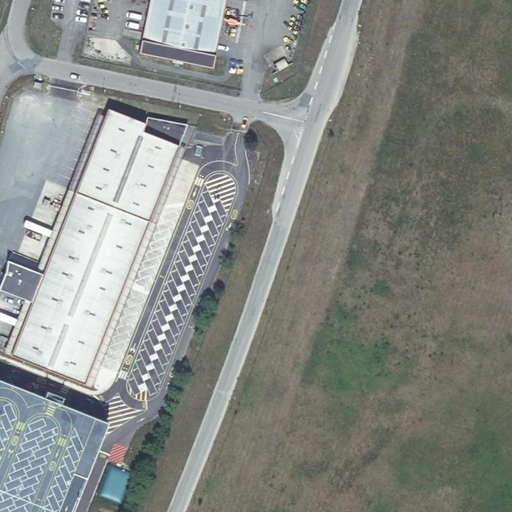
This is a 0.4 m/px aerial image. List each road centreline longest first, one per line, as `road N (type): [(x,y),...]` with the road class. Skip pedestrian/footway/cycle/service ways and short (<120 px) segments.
road 1 (unknown): [(0,391),(83,423),(111,423),(135,407),(241,108),(260,0)]
road 2 (tertiary): [(167,511),(317,122)]
road 3 (unclassified): [(0,61),(317,122)]
road 4 (tertiary): [(317,122),(351,0)]
